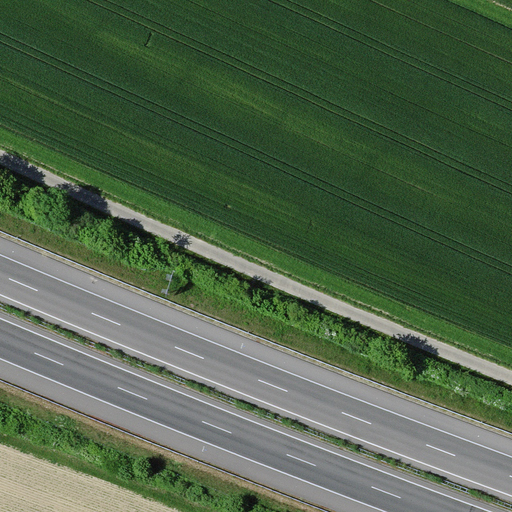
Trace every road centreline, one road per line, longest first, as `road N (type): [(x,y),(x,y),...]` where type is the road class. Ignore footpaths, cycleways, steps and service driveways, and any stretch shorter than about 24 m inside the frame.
road 1 (track): [(511,378),(0,156)]
road 2 (motorway): [(511,476),(0,274)]
road 3 (motorway): [(0,338),(439,511)]
